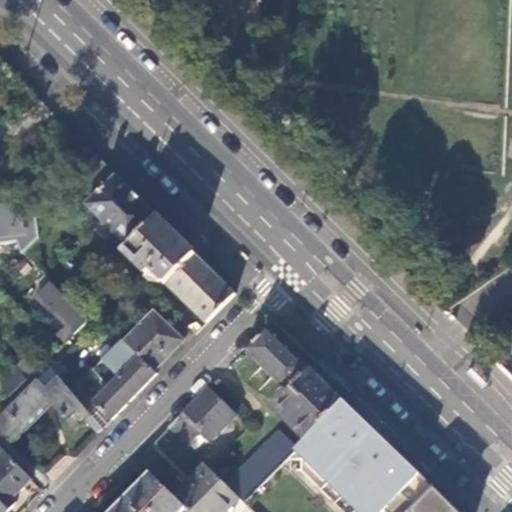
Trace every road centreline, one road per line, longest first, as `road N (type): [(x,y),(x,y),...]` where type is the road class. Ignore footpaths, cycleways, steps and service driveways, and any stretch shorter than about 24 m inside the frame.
road 1 (primary): [(511,433),(66,0)]
road 2 (primary): [(20,0),(297,272)]
road 3 (residential): [(62,511),(297,272)]
road 4 (primary): [(297,272),(511,489)]
